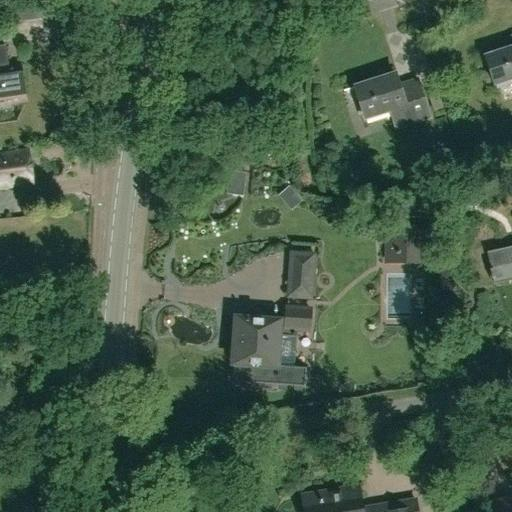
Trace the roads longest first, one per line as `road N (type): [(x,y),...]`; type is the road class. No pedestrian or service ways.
road 1 (secondary): [(105,511),(120,234),(159,0)]
road 2 (residential): [(238,433),(511,385)]
